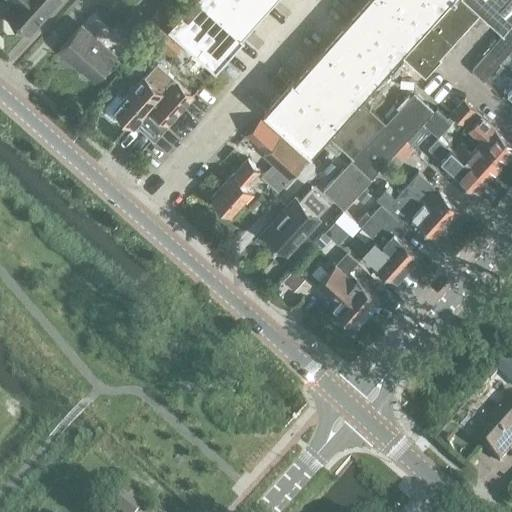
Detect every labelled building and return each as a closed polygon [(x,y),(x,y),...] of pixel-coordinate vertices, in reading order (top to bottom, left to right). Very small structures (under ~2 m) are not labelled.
[(15,0),(6,10),(30,32),(59,0),(15,0)] [(171,12),(182,0),(170,0),(165,7),(171,12)] [(188,0),(169,22),(217,65),(218,65),(217,64),(244,34),(245,35),(245,34),(243,32),(271,0),(188,0)] [(309,158),(452,0),(369,0),(264,118),(281,133),(307,157),(309,158)] [(443,58),(483,12),(469,0),(454,0),(443,13),(405,56),(404,57),(410,61),(428,77),(444,59),(443,58)] [(511,0),(469,0),(483,12),(504,31),(511,22),(511,0)] [(142,27),(150,34),(169,13),(161,6),(142,27)] [(115,54),(81,24),(60,48),(94,78),(115,54)] [(470,67),(480,75),(493,60),(484,52),(470,67)] [(138,121),(155,137),(159,132),(193,95),(157,62),(150,70),(136,85),(135,85),(123,99),(117,95),(106,107),(106,112),(115,119),(120,119),(123,116),(134,125),(138,121)] [(416,92),(373,139),(354,160),(372,178),(396,152),(405,142),(422,124),(439,105),(438,104),(434,109),(416,92)] [(452,112),(484,140),(506,159),(511,152),(511,140),(465,98),(452,112)] [(484,140),(476,148),(473,151),(462,141),(455,149),(438,134),(453,118),(439,105),(422,124),(429,131),(431,129),(437,135),(436,137),(459,158),(462,155),(466,159),(468,157),(490,177),(506,159),(484,140)] [(405,142),(412,148),(424,135),(425,135),(429,131),(422,124),(405,142)] [(281,133),(266,150),(265,151),(291,175),(307,157),(281,133)] [(459,158),(436,137),(428,146),(477,191),(490,177),(468,157),(466,159),(462,155),(459,158)] [(405,142),(396,152),(403,159),(412,148),(405,142)] [(248,185),(262,169),(250,159),(236,174),(234,173),(213,197),(232,214),(253,190),(248,185)] [(354,160),(325,191),(345,210),(357,198),(362,192),(366,188),(364,186),(372,178),(354,160)] [(407,185),(408,186),(450,222),(461,209),(418,172),(407,185)] [(450,222),(408,186),(397,198),(388,189),(379,199),(381,201),(386,206),(402,220),(409,212),(437,236),(450,222)] [(370,199),(362,192),(357,198),(364,205),(370,199)] [(319,216),(296,195),(264,231),(274,240),(272,242),(275,244),(276,242),(286,252),(319,216)] [(407,225),(402,220),(386,206),(381,201),(363,222),(368,226),(371,229),(378,235),(376,237),(410,266),(411,264),(420,254),(398,236),(407,225)] [(340,210),(333,203),(309,229),(316,236),(340,210)] [(325,229),(338,241),(349,229),(335,217),(325,229)] [(410,266),(376,237),(364,251),(397,280),(410,266)] [(381,298),(358,277),(355,281),(348,275),(350,273),(360,262),(347,250),(337,262),(347,271),(340,280),(348,288),(346,290),(369,311),(381,298)] [(347,271),(337,262),(326,274),(317,285),(335,300),(332,304),(357,326),(369,312),(369,311),(346,290),(348,288),(340,280),(347,271)] [(297,285),(306,273),(296,265),(287,278),(297,285)] [(511,393),(491,417),(474,436),(500,460),(511,447),(511,393)] [(46,501),(73,472),(62,462),(35,492),(46,501)] [(138,511),(141,509),(115,488),(107,497),(123,511),(138,511)]
